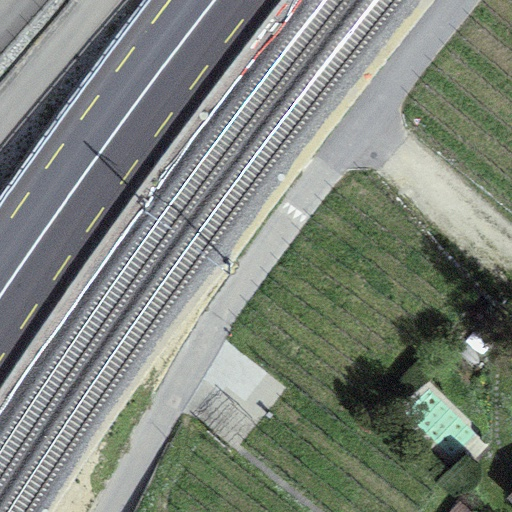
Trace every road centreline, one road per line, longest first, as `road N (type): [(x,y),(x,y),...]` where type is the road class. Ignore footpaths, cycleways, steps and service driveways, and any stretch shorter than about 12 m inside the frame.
road 1 (unclassified): [(116,511),(361,119),(468,0)]
road 2 (primary): [(213,0),(0,292)]
road 3 (track): [(0,126),(104,0)]
